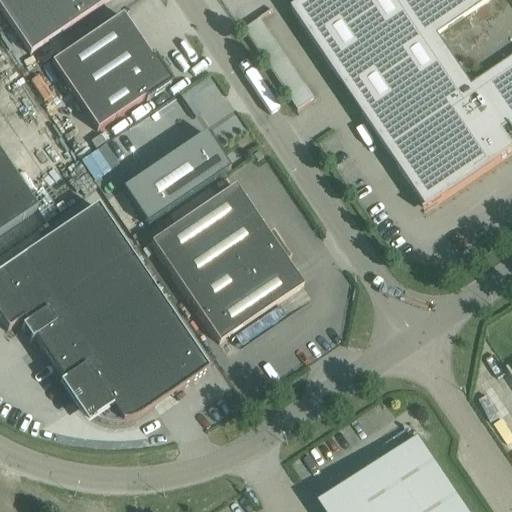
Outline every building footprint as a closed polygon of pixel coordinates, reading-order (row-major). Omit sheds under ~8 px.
[(112,0),(0,0),(0,13),(29,56),(112,0)] [(511,0),(309,0),(292,12),(427,212),(511,154),(511,148),(503,135),(509,131),(511,135),(511,0)] [(307,92),(256,5),(240,14),(291,101),(307,92)] [(122,18),(51,66),(97,133),(144,101),(146,103),(171,86),(154,61),(152,62),(122,18)] [(37,93),(48,87),(33,61),(23,68),(37,93)] [(147,229),(229,173),(205,137),(122,193),(147,229)] [(258,153),(253,157),(257,163),(262,159),(258,153)] [(0,236),(36,212),(0,159),(0,236)] [(272,235),(268,238),(234,189),(150,246),(218,346),(302,289),(286,265),(290,262),(272,235)] [(131,424),(141,419),(208,373),(207,372),(96,209),(0,274),(0,323),(7,334),(22,323),(78,406),(86,415),(96,422),(107,426),(119,426),(131,424)] [(292,301),(235,338),(244,352),(301,314),(292,301)] [(467,511),(418,439),(318,507),(321,511),(467,511)]
